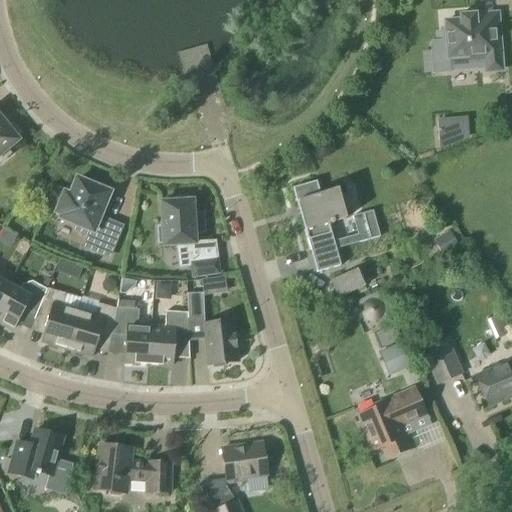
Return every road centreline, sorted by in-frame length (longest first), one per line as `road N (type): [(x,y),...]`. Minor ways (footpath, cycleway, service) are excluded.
road 1 (residential): [(284,390),(228,174),(203,163),(130,161),(95,150),(46,115),(0,45)]
road 2 (residential): [(284,390),(211,405),(121,404),(0,367)]
road 3 (residential): [(323,511),(284,390)]
